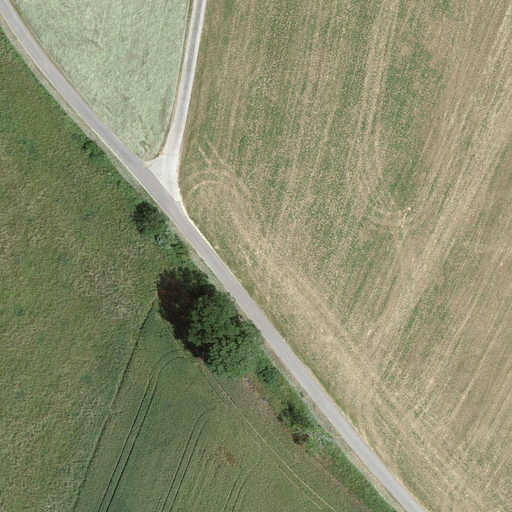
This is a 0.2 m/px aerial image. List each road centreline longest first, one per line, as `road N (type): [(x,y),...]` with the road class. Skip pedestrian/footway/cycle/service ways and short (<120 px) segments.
road 1 (track): [(413,511),(178,217),(39,61),(0,0)]
road 2 (track): [(197,0),(168,184),(172,210)]
